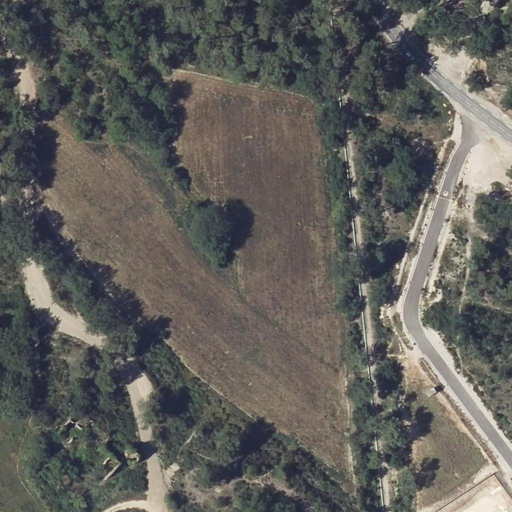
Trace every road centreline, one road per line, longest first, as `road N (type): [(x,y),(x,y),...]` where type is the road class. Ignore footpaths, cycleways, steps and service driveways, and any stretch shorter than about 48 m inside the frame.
road 1 (track): [(165,511),(129,377),(103,336),(43,311),(23,214),(23,74),(4,0)]
road 2 (tertiary): [(371,0),(385,28),(434,77),(511,140)]
